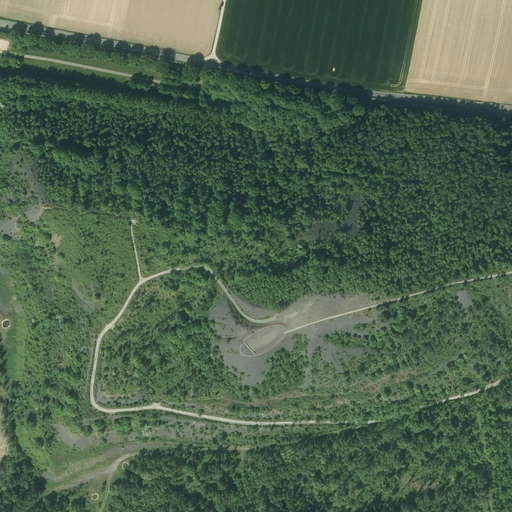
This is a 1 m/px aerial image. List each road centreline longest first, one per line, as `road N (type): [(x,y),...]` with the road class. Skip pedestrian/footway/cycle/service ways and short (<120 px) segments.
road 1 (track): [(377,419),(263,418),(93,394),(101,331),(153,276),(205,267),(246,312),(279,311),(285,325)]
road 2 (tertiary): [(511,114),(374,98),(0,24)]
road 3 (track): [(0,52),(198,93),(203,65)]
road 4 (track): [(511,373),(354,425)]
